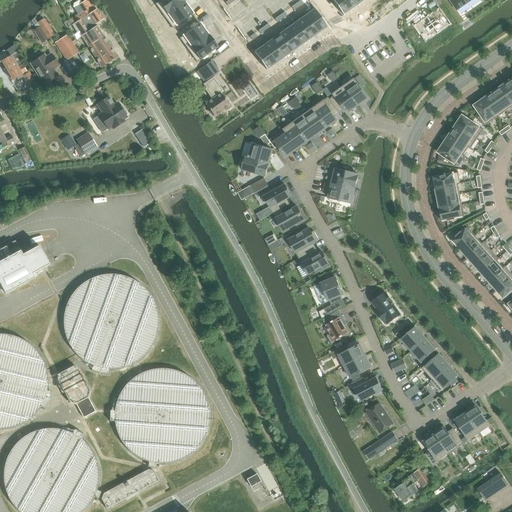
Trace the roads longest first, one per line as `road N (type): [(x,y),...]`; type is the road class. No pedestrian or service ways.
road 1 (unclassified): [(365,511),(317,424),(252,271),(135,76),(120,68),(70,90),(0,102)]
road 2 (residential): [(511,366),(419,424),(306,197),(303,177),(312,161),(357,127),(369,122),(411,141)]
road 3 (tertiary): [(511,356),(430,261),(404,182),(411,141)]
road 4 (tertiary): [(411,141),(448,89),(511,45)]
